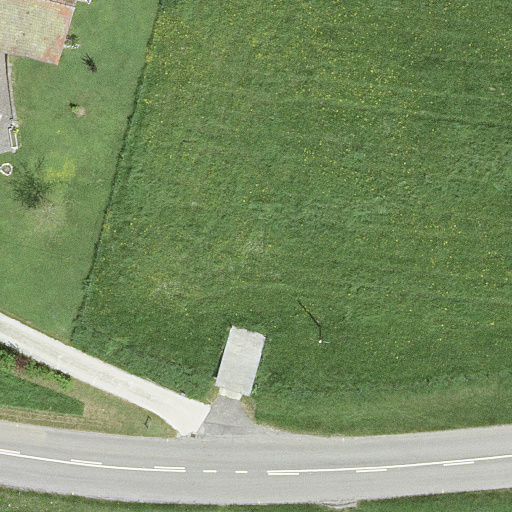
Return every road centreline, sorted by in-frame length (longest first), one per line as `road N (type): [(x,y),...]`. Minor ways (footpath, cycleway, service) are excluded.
road 1 (tertiary): [(0,451),(163,470),(311,472),(511,457)]
road 2 (track): [(378,511),(0,324)]
